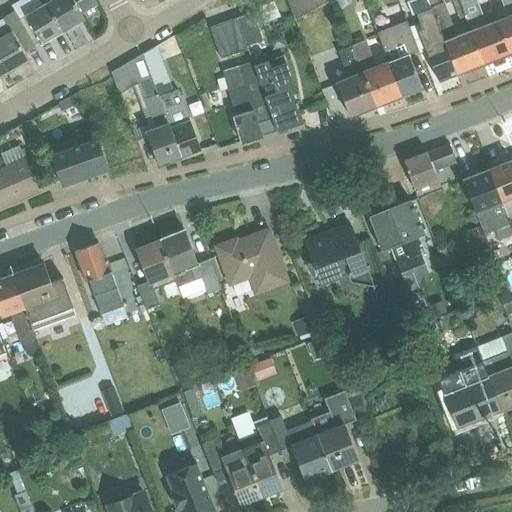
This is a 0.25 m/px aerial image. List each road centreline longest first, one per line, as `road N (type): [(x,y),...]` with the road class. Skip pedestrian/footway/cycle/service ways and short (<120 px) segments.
road 1 (tertiary): [(511,107),(374,155),(170,198),(0,256)]
road 2 (residential): [(511,481),(354,511)]
road 3 (residential): [(134,37),(0,115)]
